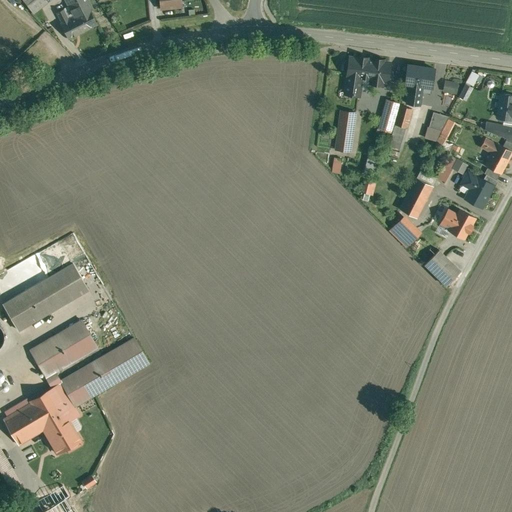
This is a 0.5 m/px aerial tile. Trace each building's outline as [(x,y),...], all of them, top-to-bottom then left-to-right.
[(24,0),(34,12),(49,0),(24,0)] [(93,8),(88,0),(68,0),(76,15),(90,8),(90,9),(93,8)] [(161,0),(162,8),(182,6),(181,0),(161,0)] [(76,15),(70,18),(65,8),(57,12),(62,22),(62,23),(69,38),(98,24),(90,9),(90,8),(76,15)] [(369,58),(359,56),(358,57),(351,56),(346,93),(360,95),(362,78),(371,79),(371,82),(383,84),(383,81),(388,81),(390,62),(384,61),(384,60),(374,59),(374,60),(368,59),(369,58)] [(436,68),(408,64),(405,83),(410,84),(409,88),(419,90),(420,85),(433,87),(436,68)] [(467,83),(475,86),(480,75),(472,71),(467,83)] [(446,81),(444,93),(458,94),(460,82),(446,81)] [(467,85),(461,96),(466,99),(472,87),(467,85)] [(419,90),(409,88),(408,103),(421,105),(423,90),(419,90)] [(511,94),(507,93),(505,94),(502,94),(499,117),(511,118),(511,94)] [(400,103),(388,99),(384,114),(395,117),(400,103)] [(413,109),(401,105),(396,125),(407,128),(413,109)] [(356,112),(342,110),(336,149),(351,151),(356,112)] [(449,116),(434,112),(430,127),(442,130),(449,116)] [(395,117),(384,114),(380,128),(391,132),(395,117)] [(511,126),(494,123),(493,131),(486,129),(508,138),(511,140),(511,126)] [(407,128),(396,125),(390,146),(402,149),(408,128),(407,128)] [(511,151),(503,147),(498,144),(487,138),(483,146),(493,152),(487,164),(501,172),(511,152),(511,151)] [(511,140),(508,138),(503,147),(511,151),(511,140)] [(450,152),(456,153),(458,146),(452,144),(450,152)] [(464,174),(469,162),(449,154),(439,179),(447,182),(452,169),(464,174)] [(335,157),(332,172),(341,173),(343,158),(335,157)] [(501,174),(489,167),(486,173),(488,174),(498,179),(501,174)] [(485,179),(470,171),(463,184),(470,188),(466,197),(483,207),(490,195),(489,194),(494,185),(485,179)] [(498,179),(488,174),(485,179),(494,185),(496,187),(500,180),(498,179)] [(418,178),(402,209),(417,218),(434,187),(418,178)] [(375,183),(366,181),(363,192),(372,194),(375,183)] [(452,201),(443,196),(440,202),(449,207),(452,201)] [(449,207),(440,202),(433,216),(452,226),(460,212),(449,207)] [(479,216),(463,207),(460,212),(452,226),(468,235),(479,216)] [(436,227),(422,220),(413,236),(426,244),(436,227)] [(443,231),(436,227),(426,244),(434,248),(443,231)] [(462,270),(440,249),(426,264),(448,285),(462,270)] [(74,262),(4,303),(19,330),(54,309),(89,288),(74,262)] [(83,319),(31,349),(46,377),(57,370),(99,347),(83,319)] [(64,381),(60,383),(72,405),(146,363),(134,341),(64,381)] [(57,370),(46,377),(53,388),(60,383),(64,381),(57,370)] [(69,420),(78,414),(72,405),(60,383),(53,388),(30,401),(31,402),(4,418),(20,445),(48,428),(50,432),(47,434),(57,452),(80,439),(69,420)] [(21,484),(0,448),(0,488),(3,494),(21,484)] [(92,475),(83,481),(87,487),(96,481),(92,475)] [(34,497),(41,506),(48,501),(54,497),(48,487),(34,497)] [(56,511),(48,501),(41,506),(32,511),(56,511)]
